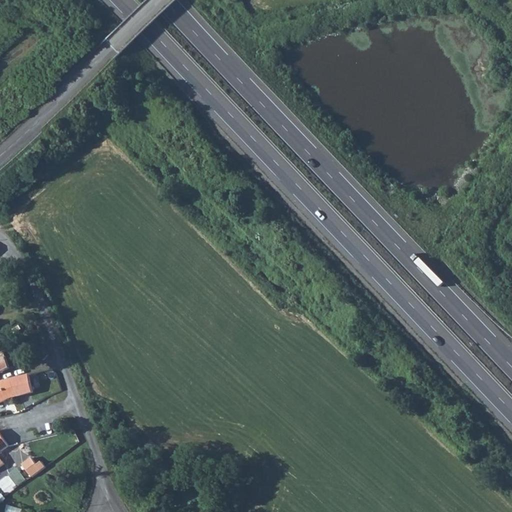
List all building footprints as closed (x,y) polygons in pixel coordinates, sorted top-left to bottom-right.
[(0,373),(10,369),(6,358),(0,361),(0,373)] [(43,378),(49,395),(62,391),(55,374),(43,378)] [(0,403),(10,399),(33,392),(32,390),(36,389),(38,392),(42,391),(44,398),(49,396),(49,395),(43,378),(32,383),(30,376),(25,377),(0,383),(0,403)] [(109,407),(94,416),(100,428),(115,417),(109,407)] [(0,452),(8,447),(7,445),(0,434),(0,467),(4,465),(0,459),(0,452)] [(34,456),(24,463),(34,477),(49,466),(43,460),(39,463),(34,456)] [(19,468),(11,474),(20,486),(28,479),(19,468)]
